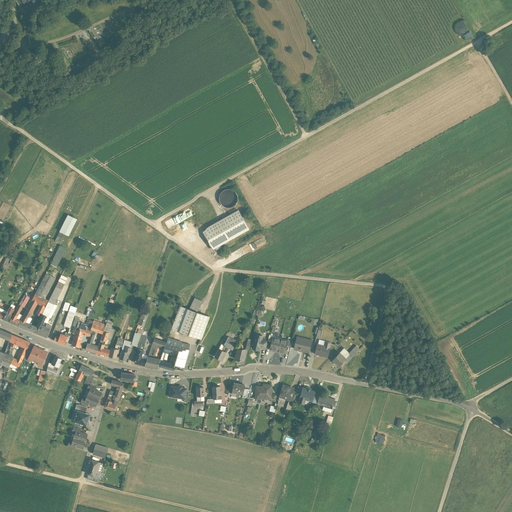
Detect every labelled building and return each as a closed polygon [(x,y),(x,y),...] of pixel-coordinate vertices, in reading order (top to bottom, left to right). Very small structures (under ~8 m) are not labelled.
[(460,35),(467,29),(461,22),(454,28),(460,35)] [(227,203),(226,207),(235,208),(237,193),(226,191),(225,196),(222,196),(221,202),(227,203)] [(238,212),(203,232),(213,250),(248,231),(238,212)] [(77,218),(68,214),(66,219),(75,223),(77,218)] [(75,223),(66,219),(59,231),(68,236),(75,223)] [(56,267),(65,249),(59,246),(50,264),(56,267)] [(44,299),(55,278),(46,273),(35,294),(44,299)] [(67,278),(61,275),(56,287),(62,290),(65,284),(64,284),(67,278)] [(62,290),(56,287),(48,301),(54,304),(62,290)] [(26,296),(21,306),(23,307),(25,308),(26,306),(25,306),(31,295),(26,292),(25,295),(26,296)] [(44,299),(35,294),(32,300),(37,302),(41,305),(45,306),(48,301),(44,299)] [(202,301),(194,298),(189,309),(197,312),(202,301)] [(32,300),(24,314),(28,317),(29,317),(37,302),(32,300)] [(54,304),(48,301),(42,314),(46,316),(48,317),(54,304)] [(19,305),(14,313),(18,315),(23,307),(19,305)] [(64,325),(70,328),(77,308),(71,306),(64,325)] [(180,306),(172,328),(176,330),(179,331),(188,309),(180,306)] [(188,309),(179,331),(201,339),(209,317),(197,312),(189,309),(188,309)] [(7,312),(6,314),(3,319),(8,321),(12,314),(7,312)] [(18,315),(14,313),(9,322),(15,325),(16,324),(18,326),(20,321),(23,315),(21,314),(20,316),(18,315)] [(24,314),(21,320),(20,321),(18,326),(33,332),(35,327),(25,323),(28,317),(24,314)] [(46,316),(42,314),(42,315),(37,326),(36,326),(33,332),(47,338),(50,329),(44,327),(42,326),(44,322),(46,316)] [(46,316),(44,322),(42,326),(44,327),(50,329),(51,326),(46,324),(49,318),(48,317),(46,316)] [(140,318),(138,324),(135,332),(142,335),(143,330),(140,329),(142,325),(144,319),(140,318)] [(97,322),(94,321),(91,328),(90,330),(103,334),(106,325),(97,322)] [(80,329),(77,328),(77,326),(75,326),(74,329),(76,330),(75,334),(74,337),(72,345),(81,348),(83,343),(86,344),(88,340),(85,339),(86,337),(86,335),(89,337),(90,337),(91,333),(92,331),(90,331),(86,330),(87,327),(85,326),(86,324),(82,323),(80,329)] [(12,334),(0,329),(0,335),(6,338),(10,340),(12,334)] [(94,335),(91,333),(90,337),(89,337),(85,350),(96,353),(98,346),(92,344),(92,342),(95,335),(94,335)] [(22,339),(12,334),(10,340),(10,341),(13,342),(11,346),(14,347),(16,343),(19,345),(22,339)] [(61,334),(60,334),(59,336),(56,335),(54,340),(64,344),(67,336),(61,334)] [(138,342),(145,344),(147,336),(142,335),(141,334),(138,342)] [(263,338),(256,336),(252,350),(259,352),(260,349),(263,349),(263,347),(264,342),(262,341),(263,338)] [(10,340),(6,338),(3,347),(1,352),(5,353),(10,341),(10,340)] [(166,342),(154,338),(152,344),(159,346),(164,348),(166,343),(166,342)] [(312,342),(297,338),(294,349),(303,351),(303,353),(309,354),(312,342)] [(30,342),(22,339),(19,345),(23,346),(20,353),(24,355),(27,348),(30,342)] [(98,346),(96,353),(109,356),(110,350),(103,348),(106,341),(101,339),(100,342),(98,346)] [(273,339),(272,344),(270,351),(285,355),(286,348),(288,343),(287,343),(273,339)] [(233,344),(227,341),(224,346),(227,347),(231,349),(235,345),(233,344)] [(145,344),(138,342),(137,346),(136,349),(139,349),(143,350),(145,344)] [(177,346),(166,343),(164,348),(163,351),(165,352),(173,354),(177,355),(178,353),(180,347),(177,346)] [(181,343),(180,347),(178,353),(186,355),(187,355),(190,345),(181,343)] [(149,352),(148,357),(154,358),(155,357),(159,346),(152,344),(149,352)] [(324,347),(317,346),(315,354),(323,356),(323,358),(327,359),(330,345),(325,344),(324,347)] [(115,349),(111,348),(109,356),(116,358),(117,353),(118,353),(120,346),(116,345),(115,349)] [(31,352),(28,359),(35,362),(40,350),(34,347),(31,352)] [(356,347),(349,354),(350,355),(353,358),(360,350),(356,347)] [(126,351),(122,350),(119,358),(126,360),(128,355),(129,356),(130,350),(126,349),(126,351)] [(143,350),(139,349),(135,363),(139,364),(143,350)] [(222,350),(219,349),(215,357),(221,360),(225,352),(222,350)] [(47,353),(40,350),(35,362),(41,365),(47,353)] [(149,352),(143,350),(139,364),(145,366),(148,357),(149,352)] [(246,352),(238,350),(235,359),(243,361),(246,352)] [(177,355),(174,367),(183,370),(187,355),(186,355),(178,353),(177,355)] [(9,356),(5,354),(1,364),(5,366),(9,368),(11,364),(13,358),(10,357),(9,356)] [(177,355),(173,354),(170,364),(166,363),(160,361),(158,366),(173,370),(174,367),(177,355)] [(339,354),(332,362),(339,368),(344,362),(346,360),(339,354)] [(350,355),(346,360),(344,362),(347,365),(353,358),(350,355)] [(61,359),(55,356),(52,364),(55,365),(59,367),(61,363),(60,363),(61,359)] [(154,358),(148,357),(145,366),(158,368),(158,366),(160,361),(160,359),(154,358)] [(17,360),(13,358),(11,364),(19,367),(21,362),(17,360)] [(94,371),(81,365),(79,369),(92,376),(94,371)] [(53,369),(48,367),(46,372),(55,376),(57,371),(53,369)] [(92,376),(79,369),(74,379),(80,381),(83,374),(88,376),(91,378),(91,377),(92,376)] [(133,374),(130,374),(129,374),(126,373),(125,373),(122,372),(121,372),(121,373),(120,379),(120,380),(121,380),(124,380),(125,380),(128,381),(129,381),(131,381),(130,386),(136,387),(137,382),(135,382),(135,381),(136,381),(137,379),(137,378),(136,376),(136,375),(136,376),(134,374),(133,374)] [(91,378),(88,376),(84,383),(89,385),(90,386),(90,384),(95,386),(97,379),(91,377),(91,378)] [(245,385),(234,383),(232,391),(243,394),(244,388),(245,385)] [(186,389),(171,386),(170,396),(184,398),(185,399),(186,393),(186,389)] [(220,386),(213,387),(213,399),(215,399),(221,399),(221,390),(220,390),(220,386)] [(265,389),(256,388),(256,398),(266,398),(266,401),(271,401),(272,387),(265,386),(265,389)] [(294,391),(283,387),(280,397),(287,399),(287,401),(290,402),(294,391)] [(95,390),(91,388),(91,389),(88,394),(99,399),(102,393),(95,390)] [(306,390),(303,389),(303,390),(300,398),(298,404),(303,406),(304,401),(312,403),(313,399),(315,393),(310,392),(311,390),(306,389),(306,390)] [(99,399),(88,394),(85,400),(89,402),(89,403),(95,406),(99,399)] [(320,397),(319,400),(316,400),(315,404),(324,407),(323,408),(332,411),(335,401),(320,397)] [(111,401),(107,400),(105,407),(114,410),(116,406),(110,404),(111,401)] [(78,411),(85,413),(87,407),(77,404),(75,410),(78,411)] [(87,425),(90,415),(85,413),(78,411),(74,421),(76,421),(75,424),(80,425),(80,423),(87,425)] [(80,432),(76,431),(74,438),(85,441),(87,434),(80,432)] [(378,435),(376,443),(383,445),(386,437),(378,435)] [(85,441),(74,438),(72,444),(76,445),(76,446),(83,448),(85,441)] [(108,448),(96,444),(93,454),(105,457),(108,448)] [(98,462),(92,460),(87,474),(88,474),(94,476),(98,462)] [(98,462),(94,476),(98,477),(99,473),(100,474),(101,472),(103,463),(98,462)] [(94,476),(88,474),(87,479),(98,482),(100,474),(99,473),(98,477),(94,476)]
